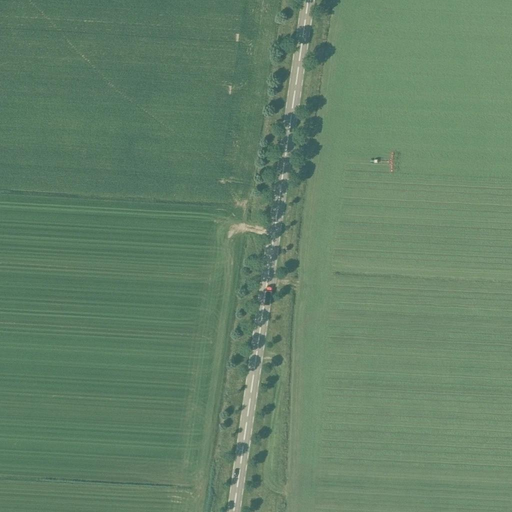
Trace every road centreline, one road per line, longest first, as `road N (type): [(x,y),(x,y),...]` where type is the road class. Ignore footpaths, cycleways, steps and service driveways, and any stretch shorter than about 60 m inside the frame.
road 1 (primary): [(233,511),(307,0)]
road 2 (track): [(324,0),(285,283),(276,511)]
